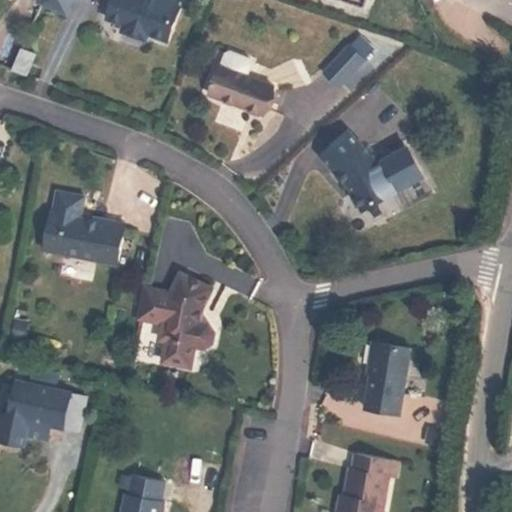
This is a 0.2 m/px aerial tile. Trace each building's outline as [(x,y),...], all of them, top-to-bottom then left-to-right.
[(69,0),(40,0),(40,2),(64,13),(69,0)] [(94,0),(91,10),(124,20),(122,27),(146,34),(148,27),(169,34),(179,1),(176,0),(94,0)] [(20,47),(11,68),(24,74),(34,52),(20,47)] [(365,60),(351,47),(327,71),(341,85),(365,60)] [(225,53),(220,66),(247,77),(252,63),(250,58),(230,51),(225,53)] [(209,93),(263,114),(273,86),(247,77),(220,66),(219,66),(209,93)] [(487,78),(481,92),(498,99),(504,84),(487,78)] [(354,190),(366,214),(401,196),(400,194),(422,182),(407,155),(390,164),(383,156),(379,160),(355,132),(326,157),(354,190)] [(413,151),(407,155),(422,182),(428,178),(413,151)] [(130,219),(110,215),(109,219),(87,215),(56,209),(48,246),(122,259),(130,219)] [(109,219),(110,215),(87,210),(87,215),(109,219)] [(176,285),(149,279),(142,313),(167,317),(165,332),(172,334),(168,355),(195,359),(199,339),(207,341),(217,336),(219,327),(212,317),(200,315),(204,300),(207,302),(217,282),(184,266),(176,285)] [(19,336),(30,337),(33,317),(22,315),(19,336)] [(366,411),(400,417),(411,351),(374,344),(370,369),(373,370),(366,411)] [(27,431),(51,436),(55,421),(83,428),(91,393),(21,377),(13,412),(31,416),(27,431)] [(444,433),(430,430),(426,445),(441,448),(444,433)] [(111,437),(109,452),(120,454),(123,439),(111,437)] [(343,508),(338,507),(337,511),(382,511),(390,480),(393,462),(358,455),(355,470),(352,469),(346,495),(343,508)] [(393,462),(390,480),(396,482),(400,464),(393,462)] [(124,482),(135,485),(137,473),(126,471),(124,482)] [(125,511),(165,511),(169,497),(166,497),(171,477),(138,471),(135,485),(134,489),(131,489),(125,511)]
